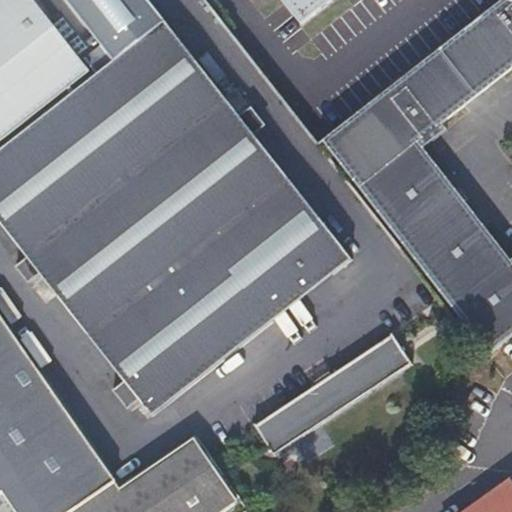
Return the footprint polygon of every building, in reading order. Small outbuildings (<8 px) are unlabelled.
[(0,0),(0,140),(89,71),(81,61),(102,44),(94,35),(85,42),(61,11),(49,20),(33,0),(0,0)] [(279,0),(301,28),(335,0),(279,0)] [(511,0),(501,0),(322,143),(486,357),(511,336),(511,261),(508,264),(417,146),(422,142),(396,109),(410,98),(436,131),(511,69),(511,35),(502,24),(511,15),(511,0)] [(511,15),(502,24),(511,35),(511,15)] [(303,244),(317,261),(331,279),(352,263),(163,20),(0,147),(0,224),(149,418),(271,325),(245,290),(303,244)] [(396,109),(422,142),(436,131),(410,98),(396,109)] [(271,325),(331,279),(317,261),(303,244),(245,290),(271,325)] [(0,511),(56,511),(110,478),(20,347),(0,317),(0,511)] [(413,365),(391,334),(253,427),(274,458),(413,365)] [(110,478),(56,511),(240,511),(244,510),(194,438),(116,488),(110,478)] [(511,511),(511,471),(453,511),(511,511)]
